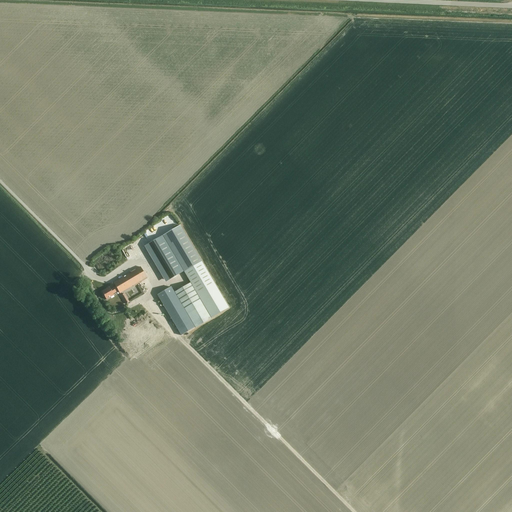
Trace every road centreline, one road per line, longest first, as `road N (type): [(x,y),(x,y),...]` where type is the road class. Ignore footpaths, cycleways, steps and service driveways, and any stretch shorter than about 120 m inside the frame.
road 1 (track): [(352,511),(184,343)]
road 2 (unclassified): [(511,6),(367,0)]
road 3 (unclassified): [(87,270),(0,182)]
